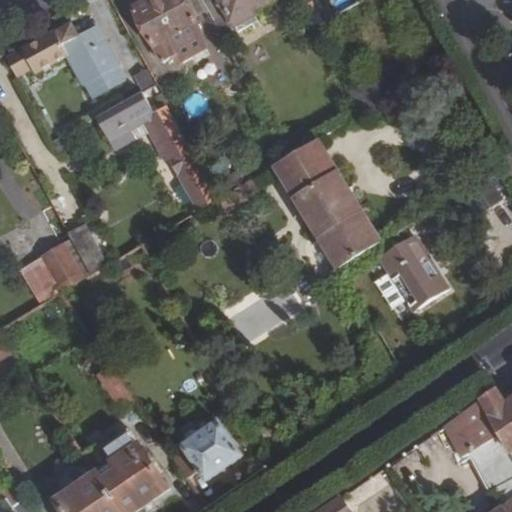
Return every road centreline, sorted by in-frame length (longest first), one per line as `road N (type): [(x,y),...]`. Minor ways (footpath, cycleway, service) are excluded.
road 1 (secondary): [(511,340),(264,511)]
road 2 (secondary): [(511,123),(445,0)]
